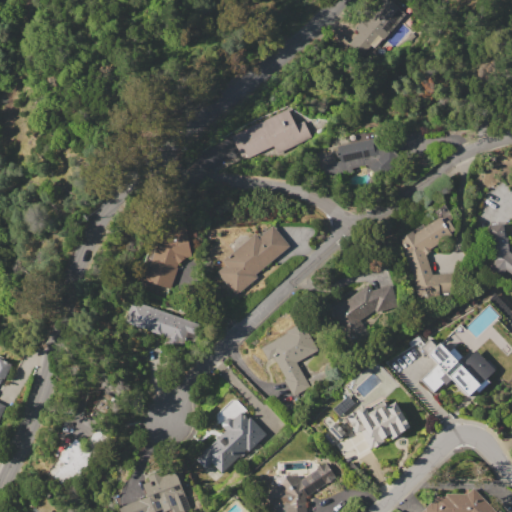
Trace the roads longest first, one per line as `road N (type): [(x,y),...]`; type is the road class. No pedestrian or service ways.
road 1 (tertiary): [(336,0),(137,172),(99,220),(74,270),(45,386),(0,487)]
road 2 (residential): [(348,229),(163,426)]
road 3 (residential): [(348,229),(334,208),(305,194),(137,172)]
road 4 (residential): [(511,143),(484,146),(348,229)]
road 5 (residential): [(511,474),(483,441),(458,435),(377,511)]
